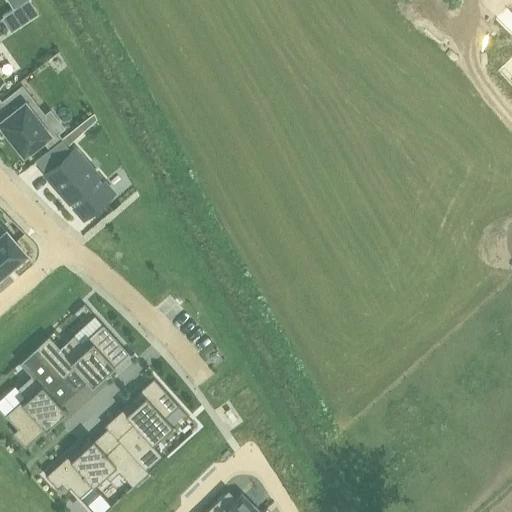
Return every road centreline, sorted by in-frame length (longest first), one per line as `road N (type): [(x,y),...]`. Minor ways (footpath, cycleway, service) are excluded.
road 1 (residential): [(66,247),(135,302),(203,377)]
road 2 (residential): [(185,511),(243,455),(292,511)]
road 3 (unknown): [(72,427),(163,333)]
